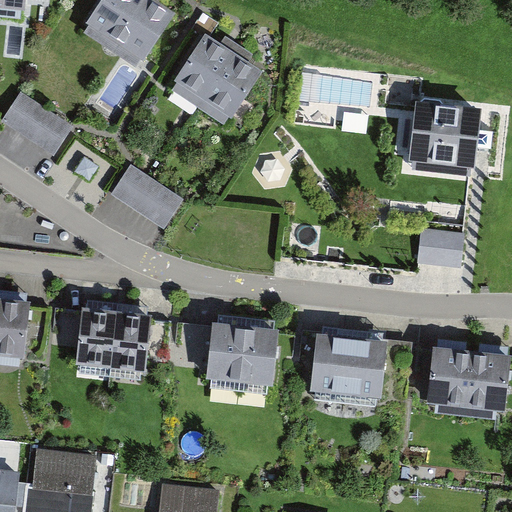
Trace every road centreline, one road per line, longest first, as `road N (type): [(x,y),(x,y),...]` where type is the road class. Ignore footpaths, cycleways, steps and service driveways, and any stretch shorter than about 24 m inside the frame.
road 1 (residential): [(169,277),(511,313)]
road 2 (residential): [(0,162),(169,277)]
road 3 (residential): [(169,277),(0,259)]
